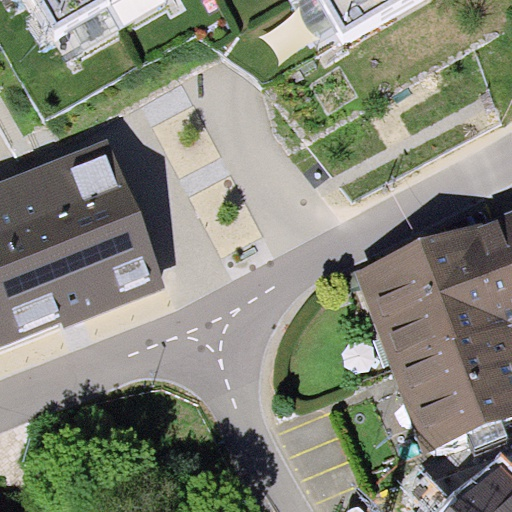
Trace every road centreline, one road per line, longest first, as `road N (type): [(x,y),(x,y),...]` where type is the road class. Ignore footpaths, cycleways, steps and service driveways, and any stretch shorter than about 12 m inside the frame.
road 1 (residential): [(208,327),(511,157)]
road 2 (residential): [(0,401),(208,327)]
road 3 (residential): [(208,327),(293,511)]
